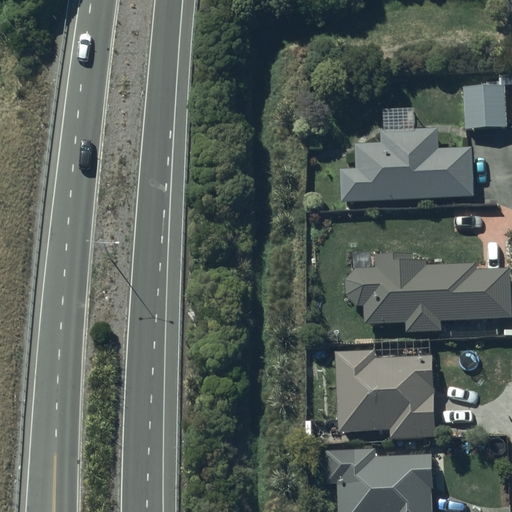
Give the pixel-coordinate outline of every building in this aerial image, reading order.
[(506,87),(464,89),(465,130),(508,128),(506,87)] [(438,130),(382,132),(382,145),(355,146),(356,170),(340,170),(341,203),(476,198),(474,148),(439,150),(438,130)] [(364,331),(406,331),(406,341),(442,341),(442,328),(511,328),(511,280),(478,280),(478,272),(426,272),(426,268),(414,268),(414,263),(376,264),(376,277),(357,277),(346,288),(346,304),(357,314),(364,314),(364,331)] [(383,358),(337,360),(339,441),(390,440),(390,447),(436,446),(434,363),(383,364),(383,358)] [(337,511),(433,511),(433,463),(376,464),(376,458),(326,458),(327,492),(337,492),(337,511)]
